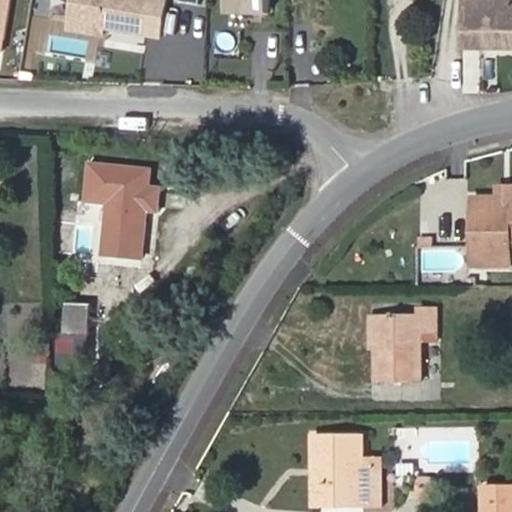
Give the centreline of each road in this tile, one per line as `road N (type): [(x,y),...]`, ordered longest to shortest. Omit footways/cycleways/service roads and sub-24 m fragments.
road 1 (secondary): [(149,511),(285,266),(368,175)]
road 2 (residential): [(0,101),(285,116),(368,175)]
road 3 (secondary): [(368,175),(451,131),(511,113)]
